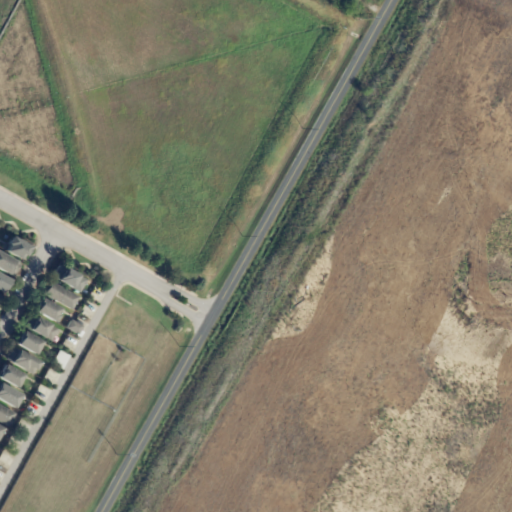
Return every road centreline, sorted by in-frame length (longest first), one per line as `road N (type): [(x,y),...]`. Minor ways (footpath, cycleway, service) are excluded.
road 1 (residential): [(390,0),(98,511)]
road 2 (residential): [(0,197),(207,313)]
road 3 (residential): [(59,231),(0,338)]
